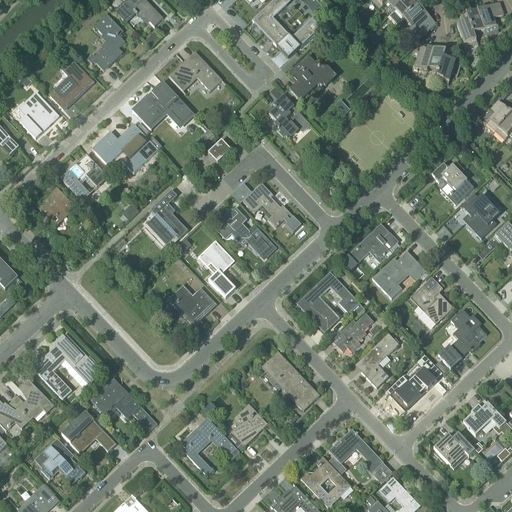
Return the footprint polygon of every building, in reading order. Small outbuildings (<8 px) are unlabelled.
[(122,0),(125,3),(115,13),(125,24),(135,15),(140,21),(146,27),(149,24),(154,28),(158,24),(159,24),(158,23),(162,20),(163,20),(143,0),(122,0)] [(276,49),(287,61),(320,30),(316,25),(316,26),(312,22),(311,22),(291,41),(272,20),(286,7),(286,6),(280,0),(275,0),(252,23),(253,25),(254,24),(267,39),(270,42),(276,49)] [(315,0),(309,5),(313,11),(320,5),(316,0),(315,0)] [(379,11),(385,6),(384,6),(390,0),(372,0),(371,2),(379,11)] [(385,6),(392,15),(408,0),(390,0),(384,6),(385,6)] [(398,27),(404,21),(403,21),(418,7),(415,3),(417,0),(408,0),(392,15),(389,18),(398,27)] [(461,5),(464,12),(474,40),(475,40),(485,36),(477,13),(472,15),(467,3),(461,5)] [(499,5),(494,7),(499,19),(503,17),(499,5)] [(403,21),(404,21),(411,30),(403,37),(412,46),(435,25),(418,7),(403,21)] [(494,7),(477,13),(485,36),(497,32),(493,21),(499,19),(494,7)] [(474,40),(464,12),(458,14),(462,26),(457,28),(465,51),(477,47),(475,40),(474,40)] [(87,62),(92,67),(94,65),(95,67),(96,66),(103,74),(121,57),(117,52),(125,45),(118,37),(122,33),(105,16),(102,19),(103,21),(92,31),(94,33),(96,31),(109,45),(94,59),(92,57),(87,62)] [(327,23),(323,27),(328,32),(332,28),(327,23)] [(375,39),(371,43),(375,47),(379,43),(375,39)] [(452,51),(440,47),(439,51),(422,46),(421,46),(421,47),(414,71),(417,72),(417,70),(427,73),(428,70),(433,71),(438,73),(435,83),(448,87),(451,77),(457,79),(460,68),(454,66),(455,64),(449,62),(452,51)] [(195,55),(188,62),(189,63),(186,66),(185,65),(169,80),(181,93),(192,83),(194,82),(192,80),(194,78),(210,94),(222,83),(195,55)] [(286,101),(292,96),(300,104),(317,87),(318,88),(319,87),(321,89),(322,89),(323,87),(325,89),(326,87),(325,86),(332,79),(325,71),(327,70),(325,69),(324,70),(322,68),(320,70),(319,69),(318,69),(318,70),(307,59),(289,76),(289,77),(289,78),(289,79),(290,79),(290,80),(291,80),(292,80),(293,80),(298,84),(289,92),(283,97),(283,98),(284,99),(286,101)] [(53,96),(60,104),(62,102),(67,107),(79,96),(77,94),(80,91),(81,93),(92,83),(72,62),(62,72),(69,80),(53,96)] [(163,84),(161,86),(154,92),(156,94),(153,96),(152,95),(132,113),(160,143),(179,125),(183,129),(194,118),(163,84)] [(276,89),(270,93),(275,100),(281,96),(276,89)] [(18,112),(30,125),(25,130),(35,141),(47,130),(42,125),(53,114),(36,95),(18,112)] [(286,101),(284,99),(283,98),(273,108),(275,110),(269,116),(277,125),(276,127),(279,130),(277,132),(279,133),(277,135),(282,141),(283,140),(284,141),(286,140),(286,141),(289,138),(290,139),(296,133),(290,127),(289,127),(285,122),(291,117),(288,114),(291,112),(295,117),(290,122),(302,134),(310,126),(286,101)] [(484,127),(486,125),(495,134),(511,116),(498,103),(480,123),(484,127)] [(505,142),(509,137),(509,136),(511,133),(511,115),(511,116),(495,134),(505,142)] [(22,138),(2,118),(0,119),(0,160),(1,162),(7,156),(10,159),(19,150),(11,142),(18,135),(21,139),(22,138)] [(93,152),(107,168),(123,153),(131,162),(125,167),(125,166),(120,171),(128,181),(158,152),(149,143),(134,126),(120,139),(122,141),(119,144),(110,134),(107,137),(108,138),(93,152)] [(139,127),(137,129),(142,135),(145,133),(139,127)] [(161,149),(152,140),(149,143),(158,152),(161,149)] [(230,152),(221,142),(208,154),(218,164),(230,152)] [(468,153),(464,149),(458,155),(462,159),(468,153)] [(87,180),(96,189),(97,189),(106,179),(107,179),(87,157),(86,158),(87,158),(80,165),(78,168),(77,167),(77,168),(76,167),(61,182),(82,203),(89,196),(80,186),(85,182),(87,180)] [(443,167),(431,178),(438,185),(443,181),(455,194),(467,183),(461,176),(464,173),(456,164),(452,167),(448,171),(447,171),(443,167)] [(279,226),(283,222),(287,225),(285,227),(292,235),(301,227),(290,216),(282,208),(280,210),(271,200),(273,198),(261,185),(251,195),(247,191),(243,194),(247,198),(242,203),(254,216),(262,208),(271,218),(268,222),(275,230),(278,227),(280,226),(279,226)] [(159,238),(167,246),(168,245),(169,245),(176,239),(178,242),(188,233),(169,214),(172,211),(168,207),(177,198),(171,193),(151,212),(156,217),(149,224),(161,236),(159,238)] [(50,196),(37,209),(49,222),(55,216),(61,222),(65,218),(66,219),(76,210),(65,198),(58,204),(50,196)] [(460,209),(467,216),(472,212),(484,224),(474,233),(481,241),(496,227),(494,225),(495,223),(494,221),(499,217),(481,198),(478,201),(474,196),(460,209)] [(128,221),(138,212),(132,205),(122,215),(128,221)] [(214,230),(224,241),(231,235),(240,244),(239,244),(242,247),(246,244),(264,262),(276,250),(268,242),(257,231),(254,227),(247,233),(240,226),(246,221),(235,210),(225,219),(226,220),(223,223),(222,222),(218,226),(216,228),(215,229),(214,230)] [(100,220),(92,212),(88,216),(96,224),(100,220)] [(388,236),(389,235),(380,226),(347,258),(348,259),(348,258),(356,267),(373,251),(382,260),(389,254),(389,253),(397,245),(391,239),(390,239),(388,236)] [(501,245),(506,250),(510,254),(509,255),(510,256),(509,258),(511,260),(511,230),(508,226),(495,239),(484,248),(490,254),(501,245)] [(113,249),(117,253),(125,245),(122,241),(113,249)] [(202,257),(202,256),(198,260),(199,261),(203,258),(211,266),(218,274),(214,277),(208,283),(217,292),(225,301),(235,291),(221,277),(231,268),(234,264),(231,261),(224,253),(215,244),(213,246),(202,257)] [(426,274),(407,255),(407,254),(386,274),(383,271),(372,281),(391,301),(400,293),(394,288),(409,274),(417,283),(426,274)] [(0,261),(0,282),(1,284),(0,285),(0,287),(5,293),(18,280),(0,261)] [(296,306),(317,328),(324,335),(339,321),(319,300),(330,290),(342,302),(338,305),(348,316),(359,306),(330,274),(296,306)] [(410,301),(429,321),(435,328),(453,311),(439,296),(443,292),(431,280),(410,301)] [(182,287),(169,300),(174,306),(173,308),(179,314),(181,313),(184,316),(182,318),(193,329),(211,313),(209,312),(215,306),(202,291),(200,290),(192,297),(182,287)] [(0,309),(0,319),(4,316),(10,310),(15,305),(10,300),(0,309)] [(354,322),(364,312),(359,306),(348,316),(354,322)] [(441,356),(452,369),(453,368),(460,361),(461,361),(460,359),(476,344),(477,345),(486,337),(478,329),(472,334),(465,326),(470,321),(462,313),(451,323),(459,331),(453,337),(458,342),(450,350),(449,348),(441,356)] [(345,340),(341,343),(336,348),(342,355),(347,351),(351,355),(360,347),(358,344),(366,336),(363,334),(373,324),(365,316),(355,325),(353,323),(340,335),(345,340)] [(367,356),(367,357),(371,361),(360,372),(378,390),(389,379),(377,367),(398,347),(388,336),(367,356)] [(43,360),(45,362),(41,367),(39,365),(32,371),(69,408),(103,376),(97,370),(98,368),(99,368),(90,358),(89,359),(88,360),(67,338),(65,340),(63,338),(54,346),(56,348),(43,360)] [(261,369),(281,390),(303,414),(320,398),(278,354),(261,369)] [(422,360),(416,364),(422,371),(408,384),(402,378),(387,393),(390,397),(389,398),(391,401),(393,400),(397,404),(399,402),(408,411),(421,398),(420,397),(426,391),(428,392),(437,383),(436,381),(442,376),(427,360),(424,362),(422,360)] [(140,409),(125,393),(114,381),(100,394),(96,397),(97,398),(91,403),(104,418),(110,412),(111,413),(113,410),(115,408),(127,421),(132,416),(140,409)] [(17,398),(12,403),(31,423),(42,412),(45,415),(53,408),(28,382),(20,391),(26,397),(30,400),(24,406),(17,398)] [(31,423),(12,403),(7,408),(9,409),(6,412),(1,409),(2,408),(3,407),(0,404),(0,428),(5,434),(10,429),(10,428),(16,423),(23,430),(31,423)] [(482,413),(479,410),(476,414),(474,412),(471,415),(472,417),(463,425),(467,430),(466,430),(468,432),(474,437),(490,422),(493,425),(492,425),(497,430),(501,426),(500,425),(503,423),(488,407),(482,413)] [(234,438),(232,440),(236,445),(238,442),(244,448),(256,436),(256,435),(266,425),(249,408),(239,418),(234,422),(239,429),(232,436),(234,438)] [(201,412),(207,418),(210,415),(205,409),(201,412)] [(94,440),(103,450),(108,455),(112,451),(107,446),(111,442),(101,431),(100,433),(91,424),(93,422),(86,415),(85,414),(71,427),(68,431),(62,437),(76,452),(78,454),(94,440)] [(149,418),(149,419),(141,426),(149,434),(157,426),(149,418)] [(178,449),(207,479),(213,473),(196,455),(210,442),(219,453),(218,454),(228,466),(239,455),(207,421),(200,428),(201,430),(199,432),(196,428),(192,431),(194,433),(178,449)] [(334,460),(328,465),(340,478),(346,472),(338,464),(353,449),(369,466),(364,470),(371,477),(372,476),(381,487),(393,476),(383,466),(383,465),(357,438),(358,437),(356,435),(356,436),(352,432),(328,454),(334,460)] [(433,451),(450,468),(454,472),(453,471),(467,457),(468,459),(474,453),(458,436),(452,442),(448,437),(447,438),(448,438),(434,451),(434,450),(433,451)] [(34,462),(42,471),(40,473),(49,482),(54,478),(52,476),(58,470),(64,477),(63,478),(72,488),(85,475),(69,459),(67,461),(62,456),(67,452),(57,441),(34,462)] [(482,449),(478,445),(477,446),(473,450),(478,456),(482,452),(481,450),(482,449)] [(502,464),(510,456),(511,454),(511,452),(510,450),(507,453),(505,451),(497,459),(502,464)] [(21,461),(24,465),(30,459),(27,455),(21,461)] [(300,482),(327,510),(328,511),(351,489),(340,478),(328,465),(323,459),(322,460),(323,460),(316,466),(319,470),(310,479),(306,475),(300,481),(300,482)] [(14,476),(17,479),(22,474),(19,471),(14,476)] [(416,511),(420,509),(400,487),(393,480),(378,493),(385,501),(389,505),(395,500),(403,509),(399,511),(416,511)] [(21,511),(48,511),(58,503),(44,488),(27,503),(29,505),(21,511)] [(131,498),(135,502),(144,493),(140,489),(131,498)] [(272,511),(271,511),(298,511),(300,510),(301,511),(317,511),(295,489),(290,493),(290,492),(279,502),(280,503),(278,506),(277,505),(271,510),(272,511)] [(366,502),(370,507),(375,503),(370,498),(366,502)]
